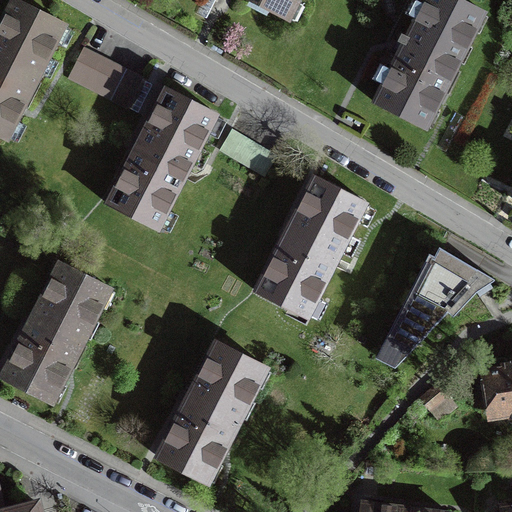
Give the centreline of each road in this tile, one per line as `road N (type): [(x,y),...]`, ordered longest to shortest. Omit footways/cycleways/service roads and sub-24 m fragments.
road 1 (residential): [(511,251),(84,0)]
road 2 (residential): [(158,511),(0,431)]
